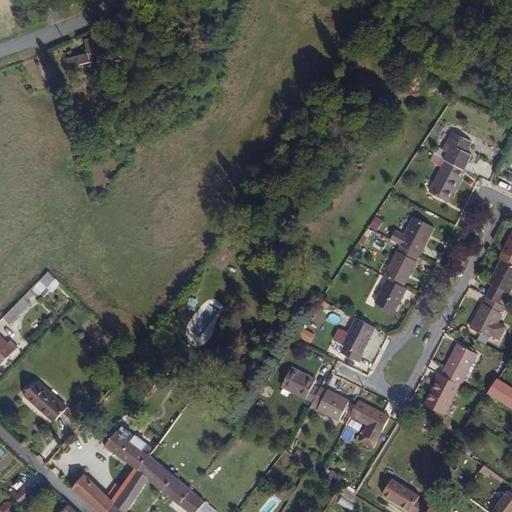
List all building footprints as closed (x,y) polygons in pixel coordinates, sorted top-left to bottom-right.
[(100,63),(98,48),(100,49),(99,40),(96,40),(95,33),(85,35),(87,49),(66,52),(68,62),(79,60),(79,56),(88,55),(90,65),(100,63)] [(463,173),(471,156),(466,153),(471,145),(451,133),(444,144),(449,148),(446,152),(437,147),(431,156),(444,163),(463,173)] [(447,204),(465,173),(463,173),(444,163),(427,194),(447,204)] [(420,256),(435,227),(412,215),(397,243),(399,245),(420,256)] [(511,266),(511,230),(498,259),(502,262),(511,266)] [(404,288),(420,256),(399,245),(383,278),(386,279),(404,288)] [(509,294),(511,289),(511,266),(502,262),(490,283),(491,286),(485,297),(498,303),(504,293),(509,294)] [(39,295),(46,286),(53,291),(61,281),(47,270),(32,290),(39,295)] [(395,316),(408,290),(404,288),(386,279),(373,303),(395,316)] [(504,307),(502,306),(498,303),(485,297),(467,328),(484,335),(488,338),(491,333),(497,321),(504,307)] [(362,354),(376,329),(357,318),(349,335),(341,330),(334,341),(344,348),(341,353),(361,363),(365,356),(362,354)] [(497,337),(504,325),(497,321),(491,333),(497,337)] [(475,356),(455,344),(437,376),(457,387),(459,387),(475,356)] [(0,377),(1,378),(20,359),(8,348),(0,355),(0,377)] [(309,405),(317,388),(310,384),(312,381),(288,367),(276,388),(309,405)] [(457,387),(437,376),(435,374),(430,381),(434,383),(421,405),(442,416),(457,387)] [(63,405),(40,384),(27,397),(50,419),(63,405)] [(511,394),(496,385),(489,396),(511,411),(511,394)] [(336,422),(347,401),(318,386),(317,388),(309,405),(307,407),(336,422)] [(373,443),(388,416),(356,400),(347,418),(362,426),(357,435),(373,443)] [(56,423),(69,410),(63,405),(50,419),(56,423)] [(246,426),(252,417),(246,413),(239,422),(246,426)] [(115,439),(120,433),(115,429),(110,435),(115,439)] [(139,473),(150,458),(142,453),(132,444),(120,433),(115,439),(108,448),(139,473)] [(142,453),(147,447),(136,438),(132,444),(142,453)] [(154,453),(147,447),(142,453),(150,458),(154,453)] [(171,498),(182,485),(176,481),(180,477),(174,472),(170,476),(150,458),(139,473),(128,488),(123,495),(116,506),(124,511),(127,511),(151,482),(162,491),(158,496),(166,503),(170,498),(171,498)] [(110,511),(116,506),(85,476),(73,491),(95,511),(110,511)] [(420,496),(392,480),(381,498),(405,511),(410,511),(417,499),(420,496)] [(123,495),(128,488),(123,485),(119,490),(123,495)] [(188,511),(200,511),(207,504),(182,485),(171,498),(188,511)] [(22,506),(34,495),(28,489),(19,497),(16,500),(22,506)] [(511,511),(511,495),(509,493),(494,511),(511,511)] [(421,511),(426,503),(417,499),(410,511),(421,511)] [(342,511),(335,506),(337,502),(334,500),(326,511),(342,511)] [(1,507),(4,511),(9,511),(14,509),(9,502),(1,507)]
